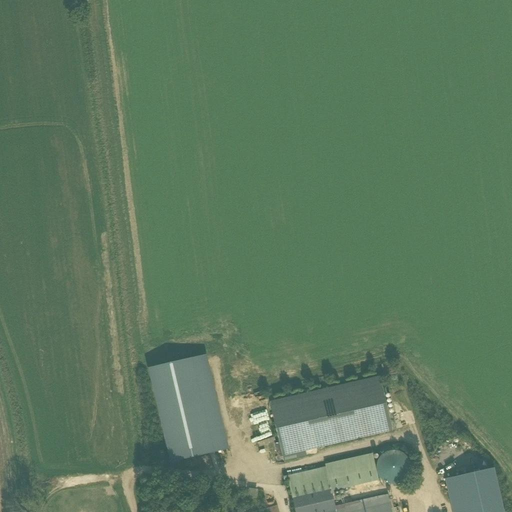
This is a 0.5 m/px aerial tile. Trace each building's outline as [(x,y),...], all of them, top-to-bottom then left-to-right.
[(205,355),(192,358),(214,452),(227,449),(205,355)] [(192,358),(149,368),(171,462),(214,452),(192,358)] [(380,377),(270,403),(283,461),(293,459),(292,454),(305,451),(392,431),(380,377)] [(399,452),(392,451),(386,453),(381,457),(377,463),(377,469),(378,476),(383,481),(388,484),(395,485),(401,483),(406,479),(410,473),(410,466),(409,460),(404,455),(399,452)] [(287,477),(292,499),(331,490),(332,491),(378,480),(372,454),(325,465),(326,468),(287,477)] [(502,511),(493,470),(454,479),(461,511),(502,511)] [(461,511),(454,479),(445,480),(451,511),(461,511)] [(258,489),(249,488),(248,498),(257,499),(258,489)] [(335,507),(332,491),(331,490),(292,499),(295,511),(326,511),(336,510),(335,507)] [(391,511),(388,495),(335,507),(336,510),(336,511),(391,511)]
